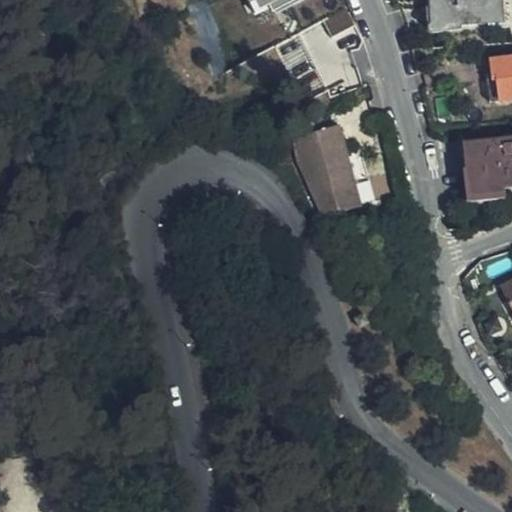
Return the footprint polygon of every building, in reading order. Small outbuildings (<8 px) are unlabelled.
[(284,13),(278,0),(205,0),(224,49),(252,37),(249,28),(284,13)] [(499,26),(498,0),(429,0),(432,30),(499,26)] [(294,34),(297,39),(283,45),(308,98),(355,76),(344,52),(366,42),(350,8),(294,34)] [(511,101),(511,64),(485,66),(487,103),(511,101)] [(349,174),(330,124),(326,127),(294,140),(323,216),(360,204),(358,199),(349,174)] [(511,187),(511,140),(466,143),(468,197),(504,195),(504,188),(511,187)] [(402,187),(396,155),(349,174),(358,199),(360,204),(402,187)] [(511,274),(497,280),(510,319),(511,318),(511,274)]
